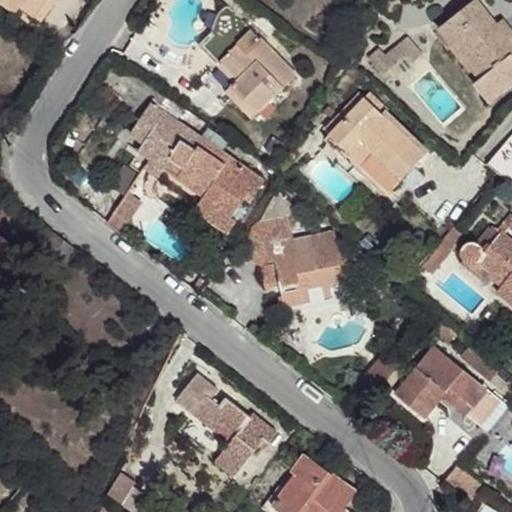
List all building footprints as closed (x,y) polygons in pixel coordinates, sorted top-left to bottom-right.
[(55,0),(7,0),(40,22),(55,0)] [(489,103),(511,84),(511,43),(477,0),(476,0),(459,13),(469,26),(457,36),(487,74),(474,84),(489,103)] [(270,102),(296,76),(235,12),(200,46),(221,67),(224,64),(238,79),(235,82),(232,85),(259,113),(265,120),(276,108),(270,102)] [(469,26),(459,13),(434,33),(474,84),(487,74),(457,36),(469,26)] [(151,37),(157,27),(147,20),(140,30),(151,37)] [(383,58),(391,68),(407,55),(413,62),(422,55),(408,37),(385,56),(383,58)] [(383,75),(391,68),(383,58),(385,56),(380,49),(369,58),(383,75)] [(238,79),(224,64),(221,67),(235,82),(238,79)] [(259,113),(232,85),(225,91),(253,119),(259,113)] [(390,193),(426,155),(366,99),(330,136),(360,164),(356,169),(363,176),(367,172),(390,193)] [(201,138),(151,104),(130,134),(144,143),(138,151),(150,160),(164,168),(170,160),(210,188),(204,196),(195,209),(219,226),(217,228),(218,233),(225,237),(228,235),(265,181),(222,152),(201,138)] [(208,128),(201,138),(222,152),(229,142),(208,128)] [(356,169),(360,164),(330,136),(326,141),(356,169)] [(158,177),(164,168),(150,160),(144,168),(158,177)] [(210,188),(170,160),(164,168),(204,196),(210,188)] [(246,260),(260,265),(265,288),(280,285),(284,307),(333,298),(330,285),(351,281),(347,257),(342,252),(340,248),(334,232),(294,239),(287,215),(300,212),(277,192),(260,222),(257,223),(252,228),(246,260)] [(128,222),(129,222),(142,202),(129,193),(115,213),(128,222)] [(219,226),(195,209),(192,214),(215,230),(217,228),(219,226)] [(128,222),(115,213),(107,223),(120,233),(128,222)] [(447,235),(457,244),(464,236),(453,228),(447,235)] [(496,292),(511,304),(511,240),(496,228),(492,233),(488,230),(478,243),(472,242),(470,242),(465,245),(462,249),(461,252),(462,257),(463,259),(464,261),(468,264),(472,265),(479,262),(496,276),(499,272),(508,278),(501,286),(496,292)] [(75,248),(54,232),(35,258),(56,273),(75,248)] [(440,244),(450,252),(457,244),(447,235),(440,244)] [(424,264),(434,273),(450,252),(440,244),(424,264)] [(496,276),(479,262),(472,265),(468,264),(464,261),(462,263),(489,285),(493,279),(501,286),(508,278),(499,272),(496,276)] [(200,295),(208,283),(201,278),(193,289),(200,295)] [(431,328),(450,345),(459,335),(440,318),(431,328)] [(434,345),(394,394),(426,419),(444,396),(450,388),(476,409),(469,417),(487,432),(508,406),(434,345)] [(462,356),(491,380),(497,374),(501,370),(471,345),(462,356)] [(362,379),(376,391),(389,378),(399,365),(385,352),(362,379)] [(389,378),(396,383),(406,371),(399,365),(389,378)] [(197,374),(176,401),(230,443),(215,462),(235,477),(264,440),(269,444),(277,433),(260,419),(255,426),(248,422),(252,417),(226,398),(220,406),(212,400),(219,391),(197,374)] [(491,380),(511,398),(511,381),(510,380),(507,383),(497,374),(491,380)] [(476,409),(450,388),(444,396),(469,417),(476,409)] [(255,426),(260,419),(254,414),(252,417),(248,422),(255,426)] [(358,493),(305,455),(292,473),(296,476),(273,508),(278,511),(349,511),(346,510),(358,493)] [(482,485),(458,466),(446,480),(471,500),(482,485)] [(121,474),(108,494),(122,504),(134,487),(136,483),(121,474)] [(134,487),(122,504),(134,511),(135,511),(147,495),(134,487)] [(100,511),(115,511),(105,502),(100,511)]
